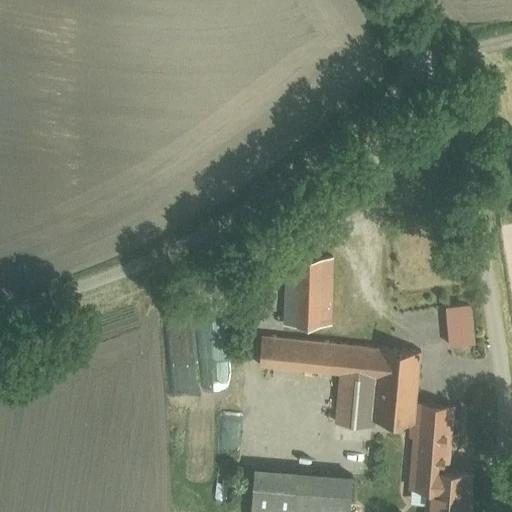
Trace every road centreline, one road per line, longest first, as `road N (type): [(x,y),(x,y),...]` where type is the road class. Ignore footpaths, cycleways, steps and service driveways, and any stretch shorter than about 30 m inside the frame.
road 1 (unclassified): [(0,322),(177,253),(332,152),(430,69)]
road 2 (unclassified): [(507,511),(511,441),(460,100),(430,69)]
